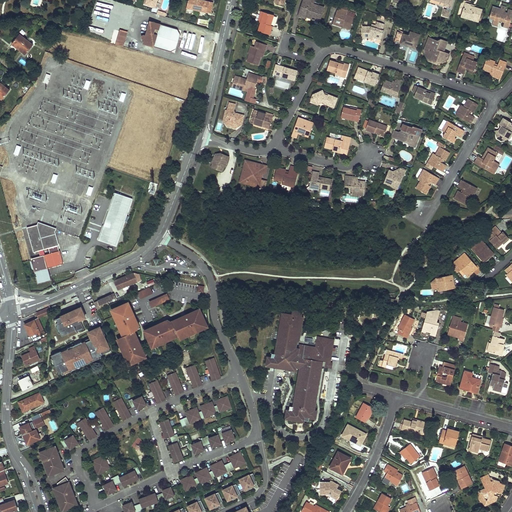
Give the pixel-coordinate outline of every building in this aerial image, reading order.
[(209,1),(205,0),(187,0),(186,7),(206,11),(209,1)] [(313,4),(314,0),(306,0),(305,4),(303,4),(303,6),(301,6),(298,15),(306,18),(307,17),(307,15),(311,16),(311,17),(313,18),(312,19),(315,20),(315,19),(319,20),(321,13),(320,12),(322,7),(313,4)] [(437,0),(444,2),(443,5),(447,6),(446,9),(444,8),(441,17),(448,20),(452,8),(454,0),(437,0)] [(465,2),(464,6),(461,16),(466,18),(467,16),(475,18),(475,16),(480,18),(482,11),(478,10),(478,8),(470,6),(471,4),(465,2)] [(342,26),(350,29),(354,17),(346,14),(348,9),(338,6),(333,21),(343,24),(342,26)] [(498,9),(493,7),(490,17),(494,18),(493,22),(499,23),(499,20),(505,22),(505,23),(510,25),(511,16),(511,10),(509,10),(508,13),(505,12),(506,7),(502,6),(501,10),(500,12),(497,11),(498,9)] [(274,14),(263,11),(260,22),(258,30),(270,33),(273,25),(271,25),(269,24),(270,21),(272,22),(274,14)] [(177,29),(150,21),(146,35),(143,35),(142,36),(142,38),(145,39),(143,43),(171,52),(176,49),(180,34),(177,29)] [(371,25),(362,25),(362,37),(369,37),(369,35),(373,36),(381,39),(384,29),(383,29),(385,23),(377,21),(376,25),(375,26),(371,25)] [(128,32),(121,30),(117,44),(124,47),(128,32)] [(398,32),(395,41),(416,48),(421,34),(411,31),(409,35),(398,32)] [(20,34),(12,43),(25,54),(33,44),(20,34)] [(430,43),(427,44),(425,50),(431,53),(430,55),(432,60),(436,62),(437,61),(439,62),(443,60),(444,58),(448,59),(449,55),(448,53),(441,50),(442,48),(443,48),(444,43),(446,44),(447,41),(440,39),(437,40),(431,38),(430,43)] [(249,54),(247,60),(258,64),(261,56),(263,49),(265,50),(267,44),(256,41),(255,46),(252,45),(249,54)] [(474,56),(464,52),(457,71),(464,73),(465,69),(466,67),(470,68),(469,70),(468,72),(473,74),(477,62),(473,60),(474,56)] [(495,60),(487,58),(483,69),(491,72),(490,75),(500,78),(507,62),(500,59),(498,64),(497,65),(494,65),(495,62),(495,60)] [(338,63),(329,60),(326,69),(335,72),(335,73),(340,75),(340,73),(345,75),(347,69),(344,69),(346,64),(339,61),(338,63)] [(278,75),(295,80),(297,70),(276,64),(274,71),(278,72),(278,75)] [(262,77),(249,73),(250,69),(245,68),(243,75),(248,76),(247,79),(239,76),(238,79),(234,78),(233,83),(231,82),(230,85),(248,90),(245,99),(255,102),(256,98),(253,97),(254,93),(253,92),(257,80),(261,81),(262,77)] [(360,79),(374,85),(379,74),(372,71),(372,72),(362,68),(358,76),(361,77),(360,79)] [(390,81),(385,79),(381,91),(386,93),(387,91),(392,94),(393,91),(398,93),(403,80),(397,78),(394,81),(392,80),(392,82),(391,83),(390,82),(390,81)] [(0,82),(0,98),(1,100),(9,90),(0,82)] [(426,90),(417,87),(415,93),(414,97),(423,100),(422,100),(432,104),(435,95),(426,92),(426,90)] [(324,105),(334,108),(338,97),(328,94),(327,95),(325,94),(324,92),(323,89),(313,94),(311,99),(316,100),(317,104),(321,102),(321,101),(324,102),(324,103),(324,105)] [(461,105),(456,114),(471,123),(475,117),(470,114),(469,113),(470,110),(472,111),(474,112),(478,104),(468,98),(464,106),(461,105)] [(234,112),(236,104),(229,102),(227,110),(228,110),(226,116),(224,115),(222,121),(224,122),(226,126),(230,123),(233,124),(235,128),(241,124),(243,115),(234,112)] [(361,109),(357,108),(357,109),(349,108),(343,107),(341,116),(346,118),(347,116),(349,116),(349,118),(359,120),(361,109)] [(265,113),(253,109),(250,121),(265,126),(268,119),(271,120),(273,114),(265,111),(265,113)] [(309,121),(298,117),(291,135),(296,137),(298,133),(299,130),(301,131),(300,134),(302,134),(302,135),(304,136),(304,135),(308,136),(311,128),(307,126),(309,121)] [(504,117),(500,125),(502,126),(504,127),(502,131),(500,130),(497,134),(498,138),(503,140),(506,139),(508,137),(510,138),(511,134),(511,123),(511,124),(511,123),(511,121),(508,123),(507,119),(504,117)] [(387,126),(369,119),(365,129),(374,132),(374,131),(383,134),(387,126)] [(445,132),(443,136),(454,143),(456,139),(454,137),(453,137),(454,133),(456,134),(461,137),(465,130),(447,120),(441,130),(445,132)] [(412,143),(416,145),(420,136),(411,133),(413,128),(403,124),(401,129),(402,129),(401,131),(399,132),(397,137),(401,138),(400,140),(404,141),(405,141),(407,142),(408,145),(412,143)] [(348,149),(351,137),(341,135),(340,139),(328,137),(327,141),(326,140),(324,146),(333,148),(336,149),(336,151),(343,153),(344,149),(348,149)] [(433,153),(427,162),(443,172),(447,165),(442,162),(441,161),(442,158),(444,159),(446,160),(450,153),(440,147),(436,154),(433,153)] [(483,159),(479,157),(476,163),(493,173),(498,164),(495,162),(499,154),(489,148),(486,154),(488,155),(485,160),(483,159)] [(212,163),(211,166),(221,171),(223,165),(224,166),(228,156),(224,154),(223,156),(220,156),(220,153),(218,152),(214,153),(211,156),(210,162),(212,163)] [(266,174),(268,165),(245,159),(239,182),(265,189),(267,180),(262,179),(263,173),(266,174)] [(286,169),(276,166),(273,178),(282,180),(281,184),(294,187),(299,168),(290,166),(288,173),(285,173),(286,169)] [(393,171),(389,170),(387,175),(390,176),(388,179),(388,181),(389,183),(388,185),(394,188),(394,187),(398,188),(403,175),(404,176),(406,171),(400,169),(398,173),(393,171)] [(421,180),(416,188),(426,194),(431,186),(429,185),(428,184),(429,181),(431,182),(436,185),(439,178),(424,169),(418,179),(421,180)] [(318,176),(319,173),(312,171),(308,186),(313,187),(313,189),(318,190),(319,188),(329,190),(331,179),(321,177),(320,179),(317,179),(318,176)] [(352,177),(345,176),(344,183),(351,184),(351,187),(350,193),(359,194),(364,195),(365,182),(360,181),(360,183),(357,182),(357,181),(352,180),(352,177)] [(461,193),(459,192),(455,200),(466,206),(470,198),(473,200),(478,190),(462,181),(459,188),(463,190),(465,191),(463,194),(461,193)] [(156,194),(158,184),(151,183),(149,193),(156,194)] [(8,188),(13,202),(20,199),(15,186),(8,188)] [(116,192),(99,239),(116,246),(133,199),(116,192)] [(38,225),(28,228),(34,251),(58,244),(54,231),(55,228),(39,222),(38,225)] [(488,238),(496,248),(501,244),(502,245),(508,240),(503,234),(501,235),(499,237),(498,235),(500,233),(495,228),(488,234),(490,236),(488,238)] [(493,255),(480,240),(470,248),(476,255),(478,254),(479,256),(478,257),(482,261),(488,256),(489,258),(493,255)] [(61,250),(31,258),(38,283),(51,279),(50,276),(48,268),(64,263),(61,250)] [(464,254),(454,262),(450,265),(457,272),(460,269),(468,277),(473,272),(474,272),(473,271),(477,269),(464,254)] [(473,272),(476,275),(482,270),(478,267),(477,269),(473,271),(474,272),(473,272)] [(137,282),(133,273),(115,281),(118,289),(137,282)] [(436,278),(431,283),(432,289),(437,288),(437,290),(438,290),(438,291),(444,290),(443,287),(446,287),(446,289),(454,288),(452,275),(436,278)] [(150,287),(139,292),(141,298),(153,293),(150,287)] [(116,297),(114,293),(94,302),(98,310),(109,304),(108,301),(116,297)] [(150,301),(152,307),(170,299),(167,293),(150,301)] [(133,312),(128,302),(116,308),(115,312),(116,315),(114,316),(117,321),(119,322),(120,325),(119,327),(121,330),(123,329),(126,334),(120,337),(122,342),(120,343),(121,346),(124,347),(125,350),(124,352),(126,358),(128,357),(129,360),(134,362),(146,356),(141,346),(140,346),(139,344),(140,344),(135,333),(132,335),(130,332),(136,329),(135,327),(139,325),(134,314),(133,314),(132,312),(133,312)] [(499,305),(495,304),(491,317),(489,324),(502,327),(503,324),(501,323),(502,318),(504,310),(498,308),(499,305)] [(45,309),(36,313),(38,318),(50,313),(51,306),(45,309)] [(84,315),(81,308),(56,319),(58,322),(56,323),(62,336),(76,330),(77,332),(84,329),(79,317),(84,315)] [(155,325),(144,330),(150,342),(155,343),(157,342),(158,344),(163,341),(165,339),(167,338),(170,339),(173,337),(172,334),(177,332),(178,335),(184,333),(185,336),(200,329),(199,328),(203,326),(204,323),(202,319),(204,318),(200,309),(196,311),(196,310),(175,319),(176,322),(173,323),(172,322),(169,323),(168,319),(157,324),(157,325),(155,326),(155,325)] [(302,315),(303,311),(294,309),(293,314),(282,312),(275,352),(272,352),(272,356),(268,355),(266,364),(287,368),(295,369),(296,369),(296,366),(300,367),(294,405),(290,405),(290,409),(287,408),(286,417),(304,420),(305,419),(309,419),(310,417),(316,418),(317,410),(315,409),(318,391),(316,391),(318,377),(320,378),(323,365),(324,356),(331,358),(335,338),(329,338),(329,339),(318,337),(317,346),(300,343),(299,347),(297,347),(299,334),(301,334),(304,315),(302,315)] [(430,334),(436,336),(439,323),(437,322),(436,322),(436,320),(437,320),(439,313),(432,311),(430,311),(429,317),(425,316),(425,318),(422,327),(425,328),(427,331),(431,332),(430,334)] [(410,327),(414,319),(405,314),(398,329),(400,330),(398,334),(407,338),(409,334),(407,333),(410,327)] [(459,339),(463,340),(468,324),(461,322),(462,318),(453,315),(449,330),(453,331),(452,333),(458,335),(459,333),(461,333),(460,336),(460,338),(459,339)] [(45,334),(38,318),(25,324),(30,336),(38,333),(39,336),(45,334)] [(203,326),(199,328),(200,329),(207,326),(204,318),(202,319),(204,323),(203,326)] [(100,327),(89,332),(92,339),(62,352),(61,351),(51,355),(59,374),(111,351),(100,327)] [(449,330),(448,334),(460,338),(460,336),(458,335),(452,333),(453,331),(449,330)] [(491,343),(489,352),(502,355),(503,351),(501,351),(503,344),(504,339),(500,338),(501,333),(494,331),(493,336),(491,343)] [(48,341),(48,335),(40,339),(41,343),(42,344),(48,341)] [(40,360),(34,346),(29,348),(31,352),(24,355),(26,360),(24,361),(26,365),(30,364),(35,362),(40,360)] [(392,355),(385,353),(382,366),(386,367),(387,363),(392,365),(393,367),(398,366),(398,363),(397,363),(398,358),(402,359),(403,354),(393,351),(392,355)] [(331,358),(324,356),(323,365),(332,367),(333,362),(331,362),(331,358)] [(206,361),(213,381),(220,378),(214,358),(206,361)] [(442,366),(441,366),(436,381),(443,383),(444,381),(451,383),(456,366),(445,363),(444,367),(442,366)] [(194,388),(203,385),(195,364),(186,368),(194,388)] [(505,380),(506,376),(506,375),(504,372),(501,371),(498,370),(499,366),(490,364),(488,372),(493,374),(490,384),(494,385),(493,389),(501,391),(503,387),(507,389),(508,383),(504,382),(503,382),(503,379),(505,380)] [(465,371),(461,382),(465,383),(464,389),(469,390),(469,389),(471,390),(471,391),(476,393),(480,380),(471,377),(472,373),(465,371)] [(167,376),(176,395),(184,391),(176,372),(167,376)] [(21,383),(24,389),(33,385),(29,376),(21,379),(23,382),(21,383)] [(150,383),(158,403),(165,400),(157,380),(150,383)] [(42,399),(39,393),(19,402),(23,410),(30,407),(31,408),(40,404),(39,401),(42,399)] [(128,400),(132,407),(135,405),(137,409),(146,405),(141,395),(132,400),(131,398),(128,400)] [(212,402),(207,404),(208,405),(206,406),(206,404),(201,406),(202,410),(198,411),(197,407),(192,409),(193,411),(191,412),(190,410),(185,411),(187,415),(179,418),(182,426),(232,408),(227,396),(223,398),(223,399),(222,400),(221,398),(216,400),(217,404),(213,405),(212,402)] [(114,402),(123,420),(131,416),(122,397),(114,402)] [(373,407),(363,402),(355,417),(365,422),(367,419),(373,407)] [(106,430),(113,426),(103,408),(95,412),(106,430)] [(45,425),(42,417),(34,421),(35,421),(33,422),(33,421),(20,426),(23,434),(36,429),(45,425)] [(169,444),(175,461),(184,458),(178,441),(180,440),(178,433),(175,434),(169,417),(160,421),(166,437),(170,436),(173,442),(169,444)] [(77,423),(89,441),(97,436),(85,418),(77,423)] [(412,422),(404,419),(403,424),(401,429),(409,431),(410,428),(414,429),(414,431),(419,433),(419,430),(424,431),(425,425),(421,423),(422,421),(417,420),(417,421),(412,420),(412,422)] [(366,434),(348,424),(342,436),(351,440),(352,438),(361,443),(366,434)] [(447,430),(442,429),(439,442),(443,443),(444,441),(456,445),(459,434),(451,431),(451,429),(447,428),(447,430)] [(36,429),(23,434),(27,443),(32,441),(34,440),(35,441),(40,439),(36,429)] [(187,444),(190,451),(194,449),(196,454),(205,450),(204,446),(211,443),(213,447),(222,443),(221,439),(224,438),(226,442),(236,439),(232,429),(223,433),(222,430),(218,432),(219,434),(209,438),(208,436),(201,439),(201,441),(193,445),(192,442),(187,444)] [(480,448),(488,450),(491,440),(482,437),(482,439),(480,438),(481,436),(472,434),(472,435),(470,434),(468,439),(471,440),(468,449),(479,452),(480,448)] [(77,444),(72,436),(64,441),(63,440),(60,441),(63,447),(67,445),(69,449),(77,444)] [(511,445),(505,443),(499,459),(506,461),(505,463),(511,465),(511,445)] [(420,456),(410,444),(401,451),(407,457),(411,463),(420,456)] [(40,452),(41,455),(43,458),(41,459),(42,462),(44,461),(46,466),(44,467),(45,470),(47,469),(49,473),(47,474),(48,476),(57,473),(56,471),(63,468),(59,457),(52,460),(50,456),(57,453),(55,446),(40,452)] [(351,458),(338,451),(330,467),(339,472),(343,464),(346,466),(351,458)] [(186,477),(181,480),(186,490),(246,462),(242,452),(237,454),(238,456),(236,457),(235,455),(230,457),(232,462),(225,465),(223,461),(218,463),(219,464),(217,465),(216,464),(211,466),(213,471),(209,472),(207,468),(203,470),(204,471),(201,472),(201,471),(196,473),(198,477),(194,479),(192,474),(188,476),(189,478),(187,479),(186,477)] [(98,473),(110,468),(108,464),(106,465),(102,455),(92,460),(95,467),(97,467),(98,469),(96,470),(98,473)] [(391,481),(397,484),(403,475),(397,472),(390,468),(391,466),(387,464),(384,470),(387,472),(383,480),(389,484),(391,481)] [(108,494),(117,489),(114,484),(121,481),(123,485),(139,478),(137,474),(141,472),(137,465),(134,467),(135,470),(119,478),(117,475),(111,478),(113,481),(103,485),(108,494)] [(457,479),(462,488),(472,483),(464,466),(455,470),(458,477),(459,476),(460,478),(457,479)] [(437,477),(432,467),(425,471),(429,481),(426,482),(430,490),(439,485),(436,478),(437,477)] [(258,482),(253,472),(244,477),(245,481),(242,482),(245,489),(250,487),(250,488),(253,487),(253,485),(254,485),(254,484),(258,482)] [(499,481),(495,480),(493,480),(493,482),(492,481),(488,474),(481,478),(486,488),(480,491),(484,499),(483,502),(484,505),(485,505),(496,500),(497,496),(496,495),(493,494),(494,491),(498,492),(499,492),(500,489),(503,490),(505,485),(499,483),(499,481)] [(66,497),(64,492),(72,489),(69,483),(62,479),(54,485),(56,490),(57,494),(55,495),(56,498),(58,497),(60,500),(57,501),(59,505),(61,504),(64,510),(61,511),(62,511),(63,511),(62,511),(64,511),(68,510),(71,509),(71,507),(78,504),(74,494),(66,497)] [(329,482),(320,482),(320,494),(329,494),(328,495),(337,500),(342,491),(337,488),(335,487),(337,483),(330,480),(329,482)] [(241,493),(237,483),(227,488),(228,491),(225,493),(228,500),(233,497),(234,499),(237,497),(236,496),(238,495),(237,494),(241,493)] [(141,503),(134,506),(132,502),(123,505),(125,511),(132,511),(136,511),(137,511),(144,510),(143,508),(174,495),(171,486),(163,490),(164,492),(157,495),(156,492),(139,499),(141,503)] [(224,501),(219,491),(209,496),(211,499),(208,501),(211,508),(215,506),(216,507),(219,506),(218,504),(220,503),(224,501)] [(381,502),(376,510),(380,511),(387,511),(390,507),(387,505),(391,498),(382,493),(378,500),(381,502)] [(420,511),(414,497),(407,500),(408,503),(409,506),(407,507),(399,510),(400,511),(420,511)] [(4,503),(3,499),(0,499),(0,511),(9,511),(12,511),(18,509),(14,500),(4,503)] [(206,509),(201,499),(191,504),(193,508),(190,509),(191,511),(201,511),(202,511),(206,509)] [(315,506),(307,501),(302,510),(306,511),(326,511),(327,510),(319,506),(318,508),(315,506)]
